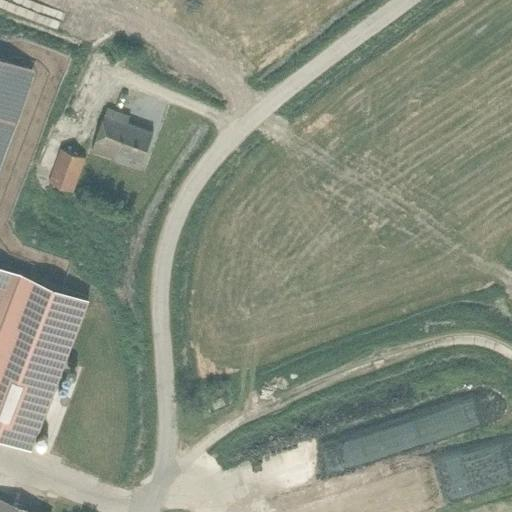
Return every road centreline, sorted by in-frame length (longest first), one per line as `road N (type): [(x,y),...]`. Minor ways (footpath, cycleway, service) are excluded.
road 1 (unclassified): [(123,511),(149,437),(139,311),(150,222),(203,134),(378,0)]
road 2 (track): [(511,361),(451,334),(394,340),(243,399),(197,423),(141,471)]
road 3 (track): [(125,507),(0,457)]
